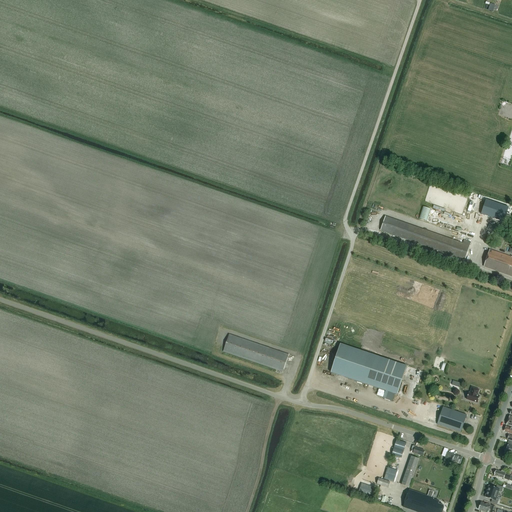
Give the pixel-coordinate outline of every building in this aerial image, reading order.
[(487,201),(482,215),(505,223),(510,209),(487,201)] [(423,208),(419,219),(426,222),(430,210),(423,208)] [(459,243),(385,217),(380,231),(465,261),(471,243),(461,239),(459,243)] [(511,258),(490,250),(484,268),(511,277),(511,258)] [(289,355),(229,335),(223,352),(283,373),(289,355)] [(341,344),(330,374),(397,396),(407,366),(341,344)] [(466,400),(477,404),(480,397),(477,396),(479,390),(472,388),(470,394),(469,393),(466,400)] [(461,433),(467,416),(443,408),(437,425),(461,433)] [(396,440),(394,448),(404,451),(406,443),(396,440)] [(413,453),(422,457),(424,451),(415,447),(413,453)] [(394,448),(391,456),(401,459),(404,451),(394,448)] [(447,452),(447,453),(443,463),(448,465),(450,461),(460,464),(462,458),(452,454),(447,452)] [(419,459),(411,457),(401,485),(409,488),(419,459)] [(387,468),(386,474),(395,477),(397,471),(387,468)] [(499,473),(499,472),(496,471),(496,472),(495,472),(494,474),(495,475),(494,476),(499,478),(503,479),(504,479),(509,481),(511,482),(511,476),(510,476),(510,477),(505,475),(506,473),(502,472),(501,473),(499,473)] [(386,474),(384,479),(394,482),(395,477),(386,474)] [(390,482),(379,478),(376,484),(387,488),(390,482)] [(361,484),(358,493),(370,497),(374,488),(361,484)] [(487,492),(496,495),(497,492),(500,493),(502,487),(496,485),(495,488),(489,486),(487,492)] [(429,491),(427,497),(409,490),(403,508),(415,511),(442,511),(444,507),(438,505),(439,502),(433,500),(434,499),(431,498),(433,492),(429,491)] [(487,492),(485,498),(492,500),(491,503),(497,505),(499,500),(496,499),(497,495),(496,495),(487,492)] [(481,503),(480,507),(495,511),(496,508),(481,503)]
